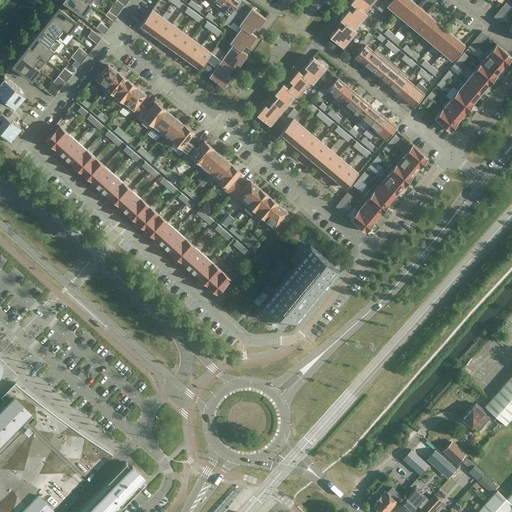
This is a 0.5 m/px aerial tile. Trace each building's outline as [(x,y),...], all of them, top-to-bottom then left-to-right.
[(90,4),(84,0),(63,0),(83,14),(90,4)] [(212,0),(210,3),(219,9),(225,0),(212,0)] [(225,0),(219,9),(228,16),(233,10),(239,0),(225,0)] [(374,0),(351,0),(350,2),(352,4),(353,3),(364,13),(365,12),(374,0)] [(395,13),(406,0),(390,0),(386,6),(395,13)] [(405,21),(418,5),(411,0),(406,0),(395,13),(405,21)] [(511,5),(507,1),(501,8),(506,12),(511,5)] [(381,11),(386,5),(382,2),(377,8),(381,11)] [(353,3),(352,4),(340,19),(342,21),(342,20),(354,30),(354,29),(367,14),(365,12),(364,13),(353,3)] [(202,8),(196,4),(193,8),(199,12),(202,8)] [(56,5),(48,15),(69,31),(76,22),(56,5)] [(414,29),(427,13),(418,5),(405,21),(414,29)] [(191,17),(194,12),(188,7),(185,12),(191,17)] [(239,24),(241,26),(242,26),(254,34),(266,18),(251,7),(239,24)] [(499,21),(506,12),(501,8),(494,16),(499,21)] [(150,33),(162,16),(152,9),(140,25),(150,33)] [(237,13),(233,10),(228,16),(232,20),(237,13)] [(117,17),(108,11),(105,15),(113,21),(117,17)] [(201,17),(194,12),(191,17),(198,22),(201,17)] [(423,37),(437,21),(427,13),(414,29),(423,37)] [(69,31),(48,15),(41,24),(61,41),(69,31)] [(159,40),(172,23),(162,16),(150,33),(159,40)] [(228,26),(232,20),(228,16),(224,22),(228,26)] [(219,21),(213,17),(211,20),(216,25),(219,21)] [(342,20),(342,21),(329,36),(343,47),(356,31),(354,29),(354,30),(342,20)] [(211,31),(214,26),(207,21),(204,26),(211,31)] [(378,21),(375,25),(381,31),(385,27),(378,21)] [(433,44),(446,29),(437,21),(423,37),(433,44)] [(100,22),(96,28),(104,34),(108,28),(100,22)] [(169,47),(181,30),(172,23),(159,40),(169,47)] [(61,41),(41,24),(33,34),(54,50),(61,41)] [(218,36),(221,31),(214,26),(211,31),(218,36)] [(230,42),(232,44),(232,43),(244,52),(245,51),(256,35),(254,34),(242,26),(241,26),(230,42)] [(387,29),(384,33),(391,38),(394,34),(387,29)] [(442,52),(455,36),(446,29),(433,44),(442,52)] [(179,54),(191,37),(181,30),(169,47),(179,54)] [(89,37),(97,43),(101,37),(93,31),(89,37)] [(481,31),(473,40),(479,45),(487,35),(481,31)] [(382,42),(385,38),(379,33),(376,37),(382,42)] [(54,50),(33,34),(26,43),(46,60),(54,50)] [(401,40),(394,34),(391,38),(397,44),(401,40)] [(451,60),(465,44),(455,36),(442,52),(451,60)] [(189,61),(201,45),(191,37),(179,54),(189,61)] [(385,44),(390,49),(393,45),(388,40),(385,44)] [(474,51),(479,45),(473,40),(468,46),(474,51)] [(46,60),(26,43),(18,53),(39,69),(46,60)] [(216,45),(211,52),(235,70),(247,53),(245,51),(244,52),(232,43),(232,44),(226,52),(216,45)] [(511,56),(496,43),(488,52),(486,50),(485,50),(504,66),(511,56)] [(354,57),(363,64),(376,48),(373,50),(365,44),(354,57)] [(406,44),(402,48),(409,54),(412,50),(406,44)] [(206,59),(211,52),(201,45),(189,61),(199,68),(206,59)] [(79,47),(75,52),(84,59),(88,54),(79,47)] [(376,48),(363,64),(371,71),(385,55),(376,48)] [(419,55),(412,50),(409,54),(415,59),(419,55)] [(504,66),(485,50),(477,60),(496,75),(504,66)] [(84,59),(75,52),(71,57),(80,64),(84,59)] [(235,70),(211,52),(206,59),(216,66),(209,76),(223,86),(235,70)] [(463,52),(457,59),(461,62),(467,55),(463,52)] [(39,69),(18,53),(11,62),(31,79),(39,69)] [(401,58),(407,62),(410,59),(404,54),(401,58)] [(385,55),(371,71),(380,78),(393,62),(385,55)] [(312,56),(300,71),(299,72),(311,81),(310,82),(312,84),(326,67),(312,56)] [(415,63),(410,59),(407,62),(412,67),(415,63)] [(456,69),(461,62),(457,59),(452,65),(456,69)] [(431,65),(424,60),(421,64),(427,69),(431,65)] [(496,75),(477,60),(480,63),(472,71),(488,85),(496,75)] [(393,62),(380,78),(388,85),(401,69),(393,62)] [(99,70),(90,80),(103,90),(118,71),(108,63),(101,72),(99,70)] [(437,71),(431,65),(427,69),(434,75),(437,71)] [(72,74),(64,67),(61,71),(69,78),(72,74)] [(298,69),(285,84),(284,85),(296,95),(295,95),(298,97),(310,82),(311,81),(299,72),(300,71),(298,69)] [(401,69),(388,85),(396,92),(409,76),(401,69)] [(69,78),(61,71),(58,76),(66,82),(69,78)] [(118,71),(103,90),(112,98),(127,79),(118,71)] [(448,71),(442,77),(446,81),(452,74),(448,71)] [(488,85),(472,71),(465,80),(481,94),(488,85)] [(428,81),(431,77),(426,72),(423,76),(428,81)] [(0,126),(10,135),(20,123),(11,116),(13,114),(15,116),(22,107),(15,102),(24,91),(4,75),(0,79),(0,126)] [(409,76),(396,92),(404,99),(415,85),(408,79),(410,76),(409,76)] [(332,100),(333,100),(346,84),(337,77),(326,90),(335,97),(332,100)] [(441,87),(446,81),(442,77),(437,84),(441,87)] [(121,105),(137,86),(127,79),(112,98),(109,101),(110,101),(111,100),(120,107),(121,105)] [(481,94),(465,80),(457,90),(473,103),(481,94)] [(418,82),(415,85),(404,99),(413,106),(416,103),(427,89),(418,82)] [(284,85),(285,84),(283,83),(269,98),(283,110),(295,95),(296,95),(284,85)] [(346,84),(333,100),(341,107),(354,91),(346,84)] [(54,97),(58,93),(49,86),(46,91),(54,97)] [(137,86),(121,105),(136,117),(144,106),(140,102),(146,94),(137,86)] [(437,92),(433,89),(427,96),(431,99),(437,92)] [(473,103),(457,90),(449,99),(465,112),(473,103)] [(354,91),(341,107),(349,114),(363,98),(354,91)] [(426,106),(431,99),(427,96),(422,102),(426,106)] [(85,98),(81,102),(88,108),(91,104),(85,98)] [(283,110),(269,98),(256,114),(270,125),(283,110)] [(363,98),(349,114),(358,121),(371,105),(363,98)] [(465,112),(449,99),(442,108),(458,121),(465,112)] [(151,128),(166,109),(156,101),(149,110),(144,106),(136,117),(142,121),(140,123),(149,130),(151,128)] [(319,106),(324,110),(327,107),(322,102),(319,106)] [(310,103),(307,107),(313,112),(317,108),(310,103)] [(371,105),(358,121),(359,121),(366,127),(368,125),(379,112),(371,105)] [(88,112),(81,106),(77,111),(84,116),(88,112)] [(94,106),(90,110),(97,116),(101,112),(94,106)] [(458,121),(442,108),(434,118),(450,131),(458,121)] [(166,109),(151,128),(160,136),(175,117),(166,109)] [(319,110),(316,114),(323,120),(326,116),(319,110)] [(107,118),(101,112),(97,116),(104,122),(107,118)] [(379,112),(368,125),(366,127),(366,128),(374,135),(377,132),(387,119),(379,112)] [(97,120),(91,114),(87,119),(93,124),(97,120)] [(341,118),(336,114),(333,117),(338,122),(341,118)] [(333,121),(326,116),(323,120),(329,125),(333,121)] [(175,117),(160,136),(169,143),(185,124),(175,117)] [(289,141),(302,125),(293,117),(280,133),(289,141)] [(387,119),(377,132),(385,139),(396,126),(387,119)] [(103,126),(97,120),(93,124),(99,130),(103,126)] [(57,122),(51,129),(53,132),(46,140),(55,148),(69,133),(57,122)] [(344,127),(349,131),(352,127),(347,123),(344,127)] [(185,124),(169,143),(170,144),(169,145),(178,152),(181,148),(186,152),(192,144),(187,141),(194,132),(185,124)] [(298,149),(311,133),(302,125),(289,141),(298,149)] [(117,126),(114,130),(120,136),(124,132),(117,126)] [(338,126),(334,130),(341,135),(344,131),(338,126)] [(357,132),(352,127),(349,131),(354,136),(357,132)] [(115,135),(108,130),(105,134),(111,139),(115,135)] [(351,137),(344,131),(341,135),(348,141),(351,137)] [(130,138),(124,132),(120,136),(127,141),(130,138)] [(64,156),(78,141),(69,133),(55,148),(64,156)] [(308,157),(321,141),(311,133),(298,149),(308,157)] [(395,134),(389,141),(393,144),(399,138),(395,134)] [(121,141),(115,135),(111,139),(118,145),(121,141)] [(372,149),(376,144),(364,136),(360,141),(372,149)] [(197,148),(192,144),(186,152),(200,164),(213,148),(204,140),(197,148)] [(73,164),(87,149),(78,141),(64,156),(73,164)] [(317,164),(330,149),(321,141),(308,157),(317,164)] [(356,141),(353,145),(359,151),(363,147),(356,141)] [(388,151),(393,144),(389,141),(384,148),(388,151)] [(428,157),(409,141),(401,151),(420,167),(428,157)] [(123,150),(130,155),(133,151),(127,146),(123,150)] [(140,146),(137,150),(144,156),(147,152),(140,146)] [(369,152),(363,147),(359,151),(366,156),(369,152)] [(213,148),(200,164),(209,171),(206,174),(207,174),(223,156),(213,148)] [(82,172),(96,157),(87,149),(73,164),(82,172)] [(326,172),(339,156),(330,149),(317,164),(326,172)] [(140,157),(133,151),(130,155),(136,161),(140,157)] [(420,167),(401,151),(393,160),(412,176),(420,167)] [(153,158),(147,152),(144,156),(150,161),(153,158)] [(379,153),(374,159),(378,163),(383,156),(379,153)] [(223,156),(207,174),(216,182),(232,164),(223,156)] [(335,180),(349,164),(339,156),(326,172),(335,180)] [(91,180),(105,165),(96,157),(82,172),(91,180)] [(372,170),(378,163),(374,159),(368,166),(372,170)] [(412,176),(393,160),(386,169),(404,185),(412,176)] [(142,165),(148,171),(152,167),(145,161),(142,165)] [(232,164),(216,182),(230,194),(239,184),(234,180),(241,172),(232,164)] [(358,172),(349,164),(335,180),(345,188),(358,172)] [(100,188),(114,173),(105,165),(91,180),(100,188)] [(162,165),(159,169),(166,175),(170,171),(162,165)] [(158,173),(152,167),(148,171),(155,177),(158,173)] [(404,185),(386,169),(378,179),(397,194),(404,185)] [(177,178),(170,171),(166,175),(174,182),(177,178)] [(364,171),(358,178),(363,181),(368,175),(364,171)] [(109,196),(123,181),(114,173),(100,188),(109,196)] [(166,187),(170,183),(163,177),(160,181),(166,187)] [(357,188),(363,181),(358,178),(353,185),(357,188)] [(397,194),(378,179),(380,182),(373,190),(389,203),(397,194)] [(243,188),(239,184),(230,194),(244,206),(260,188),(250,180),(243,188)] [(118,205),(132,189),(123,181),(109,196),(118,205)] [(176,188),(170,183),(166,187),(173,192),(176,188)] [(186,186),(183,190),(189,195),(192,191),(186,186)] [(260,188),(244,206),(253,214),(269,196),(260,188)] [(389,203),(373,190),(370,188),(363,197),(381,213),(389,203)] [(127,213),(141,197),(132,189),(118,205),(127,213)] [(199,197),(192,191),(189,195),(195,201),(199,197)] [(348,191),(343,196),(348,201),(353,195),(348,191)] [(178,197),(184,202),(188,198),(182,193),(178,197)] [(269,196),(253,214),(263,222),(278,203),(269,196)] [(340,210),(348,201),(343,196),(335,206),(340,210)] [(136,221),(150,205),(141,197),(127,213),(136,221)] [(381,213),(363,197),(355,206),(374,222),(381,213)] [(195,204),(188,198),(184,202),(191,208),(195,204)] [(278,203),(263,222),(275,232),(284,222),(281,220),(288,212),(278,203)] [(145,229),(159,213),(150,205),(136,221),(145,229)] [(374,222),(355,206),(355,207),(357,209),(350,218),(366,232),(374,222)] [(197,213),(203,218),(207,214),(200,209),(197,213)] [(154,237),(168,221),(159,213),(145,229),(154,237)] [(213,220),(207,214),(203,218),(210,224),(213,220)] [(163,245),(177,230),(168,221),(154,237),(163,245)] [(225,230),(218,224),(215,228),(221,234),(225,230)] [(235,235),(239,231),(232,226),(229,230),(235,235)] [(172,253),(186,238),(177,230),(163,245),(172,253)] [(231,236),(225,230),(221,234),(227,239),(231,236)] [(248,239),(239,231),(235,235),(245,243),(248,239)] [(181,261),(195,246),(186,238),(172,253),(181,261)] [(254,244),(248,239),(245,243),(251,248),(254,244)] [(243,246),(236,240),(233,244),(239,250),(243,246)] [(270,321),(294,319),(337,267),(310,244),(253,313),(270,321)] [(190,269),(204,254),(195,246),(181,261),(190,269)] [(249,251),(243,246),(239,250),(246,255),(249,251)] [(199,277),(213,262),(204,254),(190,269),(199,277)] [(208,285),(222,270),(213,262),(199,277),(208,285)] [(227,287),(233,280),(222,270),(208,285),(217,293),(224,285),(227,287)] [(511,375),(491,399),(485,406),(487,408),(494,414),(497,417),(494,420),(498,424),(493,430),(496,432),(501,427),(502,427),(505,424),(505,425),(511,417),(511,375)] [(7,402),(0,409),(0,511),(52,511),(55,509),(57,511),(61,511),(66,508),(62,502),(95,468),(97,470),(113,454),(112,453),(87,437),(62,419),(38,401),(15,382),(1,396),(7,402)] [(478,432),(494,414),(487,408),(485,411),(476,404),(463,419),(472,427),(472,426),(478,432)] [(453,439),(442,450),(456,463),(466,452),(453,439)] [(428,457),(442,469),(448,461),(435,449),(428,457)] [(419,457),(412,466),(421,474),(428,465),(419,457)] [(470,468),(474,464),(466,457),(462,461),(470,468)] [(114,511),(142,484),(138,480),(142,477),(129,464),(126,468),(122,464),(75,511),(114,511)] [(483,472),(474,464),(468,470),(478,479),(483,472)] [(497,486),(483,473),(477,480),(491,492),(497,486)] [(386,511),(396,501),(402,494),(394,487),(389,494),(385,491),(377,501),(378,502),(375,506),(381,511),(386,511)] [(407,496),(397,507),(402,511),(410,511),(417,505),(421,509),(421,508),(429,499),(415,487),(409,494),(407,496)] [(211,511),(218,511),(236,492),(233,489),(211,511)] [(511,511),(511,492),(506,498),(496,490),(476,511),(511,511)] [(421,508),(421,509),(424,511),(431,511),(437,505),(441,500),(434,494),(429,499),(421,508)]
